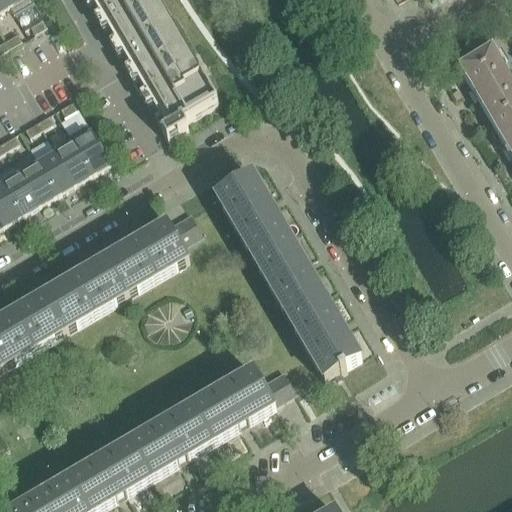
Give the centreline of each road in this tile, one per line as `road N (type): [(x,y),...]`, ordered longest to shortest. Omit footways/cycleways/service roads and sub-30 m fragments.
road 1 (residential): [(0,282),(267,120),(430,394)]
road 2 (residential): [(511,255),(390,41)]
road 3 (residential): [(229,511),(430,394)]
